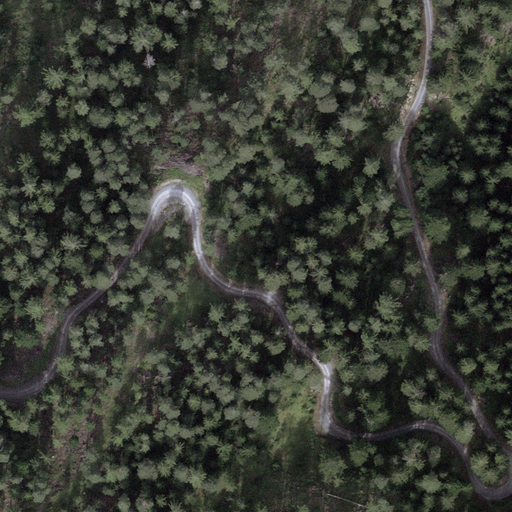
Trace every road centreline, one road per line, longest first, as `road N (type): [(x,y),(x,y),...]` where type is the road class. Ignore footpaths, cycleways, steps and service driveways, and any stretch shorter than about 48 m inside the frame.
road 1 (track): [(511,480),(493,494),(478,487),(447,435),(426,425),(364,439),(336,431),(323,411),(327,372),(293,336),(277,304),(228,289),(208,270),(193,206),(176,192),(154,204),(139,243),(67,321),(58,357),(38,386),(0,393)]
road 2 (track): [(424,0),(431,47),(396,164),(435,291),(435,350),(511,460)]
